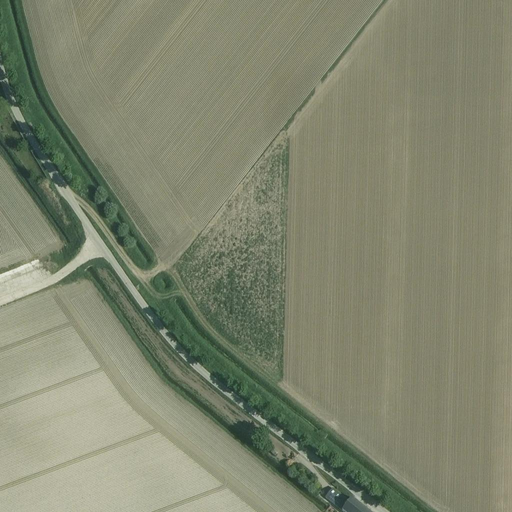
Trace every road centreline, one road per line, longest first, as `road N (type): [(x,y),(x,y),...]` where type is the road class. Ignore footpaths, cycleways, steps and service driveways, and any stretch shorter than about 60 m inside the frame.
road 1 (tertiary): [(0,65),(35,146),(163,332),(205,375),(382,511)]
road 2 (track): [(61,185),(97,219),(190,341),(356,474)]
road 3 (track): [(435,511),(208,329),(160,264)]
